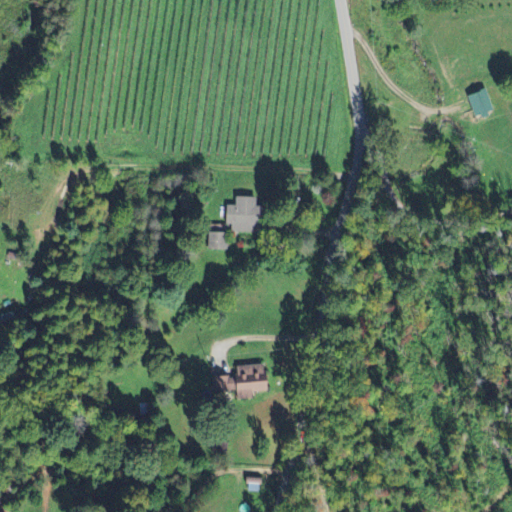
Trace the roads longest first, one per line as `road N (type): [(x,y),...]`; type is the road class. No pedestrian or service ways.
road 1 (residential): [(277,511),(341,211),(361,164),(342,0)]
road 2 (residential): [(511,212),(487,226),(417,218),(361,164)]
